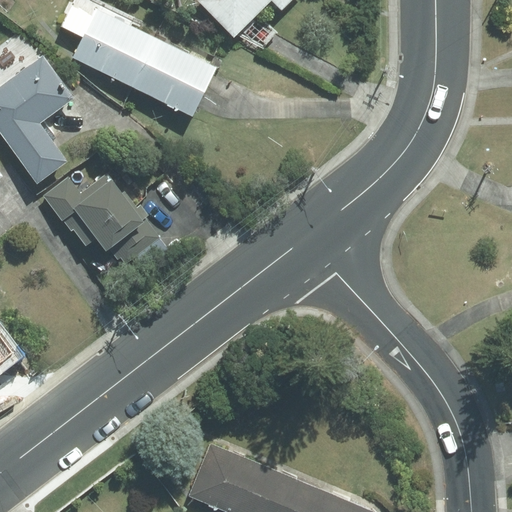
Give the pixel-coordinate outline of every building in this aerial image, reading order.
[(204,0),(241,35),(261,14),(274,0),(279,0),(287,8),(294,0),(204,0)] [(101,7),(78,55),(199,113),(222,65),(101,7)] [(281,31),(261,14),(241,35),(267,48),(281,31)] [(14,77),(0,88),(0,122),(43,181),(74,158),(46,121),(79,97),(47,54),(14,77)] [(0,181),(9,174),(0,163),(0,181)] [(71,173),(47,193),(90,246),(105,233),(116,247),(152,218),(118,176),(116,178),(110,170),(85,190),(71,173)] [(243,511),(381,511),(383,508),(212,440),(192,491),(243,511)]
